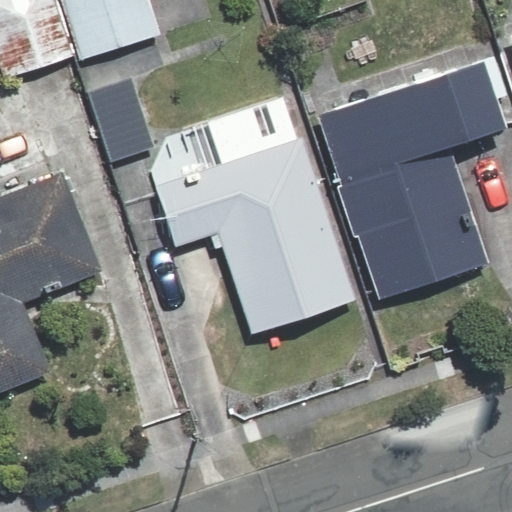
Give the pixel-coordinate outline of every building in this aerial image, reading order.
[(72,65),(165,32),(153,0),(0,0),(0,51),(7,70),(66,49),(72,65)] [(511,24),(499,28),(511,68),(511,24)] [(306,94),(369,287),(476,252),(438,138),(503,116),(477,38),(306,94)] [(213,156),(155,173),(174,235),(206,225),(236,325),(350,291),(286,73),(197,99),(213,156)] [(64,175),(0,193),(0,368),(35,358),(13,279),(87,258),(64,175)]
